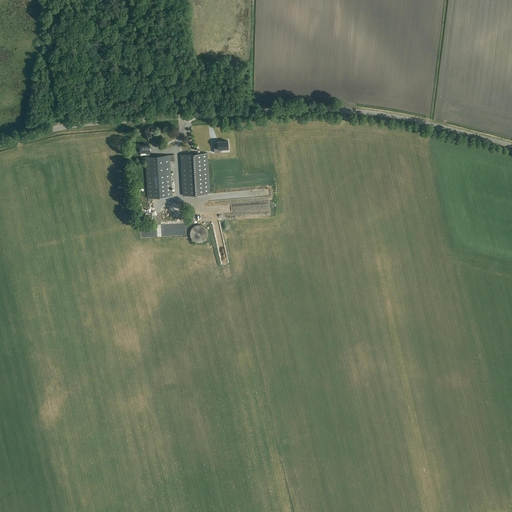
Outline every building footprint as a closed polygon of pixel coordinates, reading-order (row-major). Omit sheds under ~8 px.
[(214,146),(214,152),(221,152),(221,149),(228,148),(228,141),(218,141),(218,146),(214,146)] [(146,156),(150,155),(149,144),(139,145),(139,147),(135,148),(135,152),(146,151),(146,156)] [(180,156),(182,196),(210,195),(208,154),(180,156)] [(150,155),(146,156),(146,157),(145,157),(147,198),(172,196),(170,161),(175,161),(174,155),(170,155),(150,156),(150,155)] [(270,199),(269,192),(254,193),(254,200),(270,199)] [(261,208),(260,211),(262,211),(261,213),(265,215),(266,211),(268,212),(270,206),(264,204),(263,208),(261,208)] [(189,234),(190,238),(191,241),(194,243),(197,245),(201,245),(204,243),(207,240),(208,237),(208,233),(206,230),(204,227),(200,226),(197,226),(193,228),(191,231),(189,234)]
